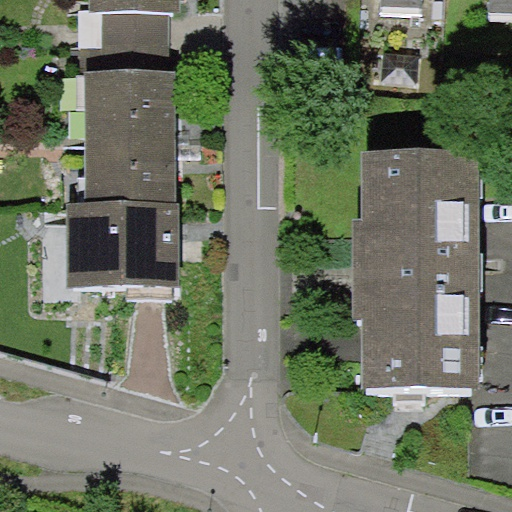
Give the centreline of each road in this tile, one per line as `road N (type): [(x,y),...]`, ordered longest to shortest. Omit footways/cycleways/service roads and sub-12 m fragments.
road 1 (residential): [(247,0),(246,417),(275,510)]
road 2 (residential): [(0,427),(275,510)]
